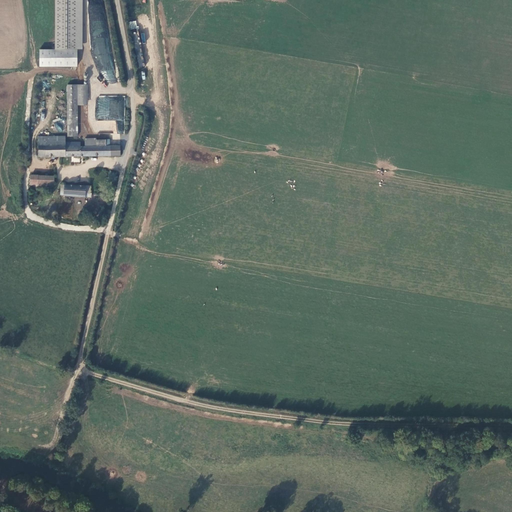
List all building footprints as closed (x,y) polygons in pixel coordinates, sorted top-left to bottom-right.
[(37,66),(75,67),(75,0),(54,0),(54,50),(37,50),(37,66)] [(114,83),(110,45),(105,46),(104,37),(95,38),(100,84),(114,83)] [(81,85),(64,85),(65,137),(74,137),(74,105),(81,105),(81,85)] [(124,133),(125,96),(97,96),(97,126),(99,126),(99,121),(116,121),(116,133),(124,133)] [(63,111),(50,111),(50,126),(63,126),(63,111)] [(62,136),(35,137),(35,157),(118,156),(118,147),(105,147),(105,142),(97,142),(97,140),(85,140),(85,147),(77,148),(77,143),(62,143),(62,136)] [(51,177),(28,176),(27,185),(51,186),(51,177)] [(87,186),(58,184),(57,191),(60,191),(60,196),(88,198),(89,194),(87,194),(87,186)]
